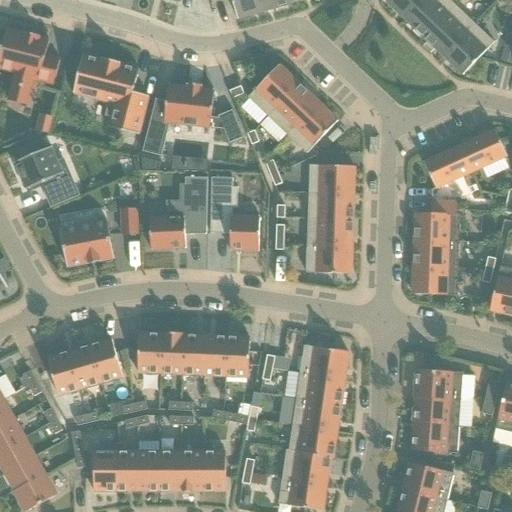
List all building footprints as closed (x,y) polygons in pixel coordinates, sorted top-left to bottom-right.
[(264,12),(260,0),(231,0),(237,19),(264,12)] [(289,4),(287,0),(260,0),(264,12),(289,4)] [(424,0),(386,0),(385,1),(405,20),(424,0)] [(424,0),(405,20),(424,38),(455,6),(448,0),(424,0)] [(424,38),(443,56),(474,24),(455,6),(424,38)] [(443,56),(463,75),(494,43),(474,24),(443,56)] [(7,30),(0,56),(0,69),(15,73),(12,84),(32,89),(34,81),(53,86),(60,60),(46,56),(49,41),(39,38),(40,37),(25,33),(25,34),(7,30)] [(110,118),(108,128),(139,135),(149,97),(133,93),(139,70),(120,65),(121,63),(102,59),(101,60),(83,55),(73,94),(109,103),(105,116),(110,118)] [(268,117),(299,85),(299,84),(279,66),(248,98),(268,117)] [(156,99),(142,152),(161,157),(170,124),(210,129),(210,128),(224,130),(229,144),(244,138),(232,111),(218,116),(219,118),(211,118),(214,91),(201,89),(201,86),(188,84),(187,88),(168,86),(166,102),(156,99)] [(287,135),(318,103),(299,84),(299,85),(268,117),(287,135)] [(240,87),(231,91),(230,91),(233,99),(244,94),(241,87),(240,87)] [(287,135),(307,154),(338,122),(318,103),(287,135)] [(247,134),(252,146),(259,142),(255,131),(247,134)] [(495,131),(459,147),(471,173),(507,157),(495,131)] [(51,147),(14,163),(26,190),(40,184),(51,208),(79,196),(79,194),(63,201),(56,185),(61,182),(70,178),(63,161),(58,163),(51,147)] [(471,173),(459,147),(424,163),(436,189),(471,173)] [(278,172),(273,161),(266,164),(270,175),(278,172)] [(353,195),(354,167),(309,166),(309,193),(353,195)] [(282,184),(278,172),(270,175),(275,187),(282,184)] [(151,251),(186,249),(185,235),(206,234),(208,178),(185,178),(185,186),(181,186),(180,203),(185,203),(184,217),(149,219),(151,251)] [(211,178),(210,234),(231,234),(230,251),(259,252),(259,217),(232,216),(232,208),(237,208),(238,188),(233,188),(233,179),(211,178)] [(309,193),(308,220),(353,221),(353,195),(309,193)] [(415,214),(414,241),(459,243),(460,215),(457,215),(457,202),(432,201),(431,214),(415,214)] [(277,206),(277,219),(285,219),(285,206),(277,206)] [(136,210),(121,211),(122,235),(138,234),(136,210)] [(76,220),(78,227),(60,230),(67,268),(88,264),(88,265),(100,263),(100,262),(114,259),(107,221),(97,223),(96,217),(76,220)] [(308,220),(307,246),(352,247),(353,221),(308,220)] [(276,226),(276,238),(284,238),(284,226),(276,226)] [(283,251),(284,238),(276,238),(275,250),(283,251)] [(458,269),(459,243),(414,241),(413,268),(458,269)] [(307,246),(306,273),(351,275),(352,247),(307,246)] [(488,258),(485,270),(493,272),(496,260),(488,258)] [(511,315),(511,269),(500,267),(490,311),(511,315)] [(457,296),(458,269),(413,268),(412,295),(457,296)] [(490,284),(493,272),(485,270),(482,282),(490,284)] [(0,292),(8,288),(0,273),(0,292)] [(138,373),(161,374),(162,333),(161,333),(161,335),(140,334),(138,373)] [(184,334),(162,333),(161,374),(182,375),(184,334)] [(182,375),(204,376),(206,336),(185,336),(185,334),(184,334),(182,375)] [(204,376),(225,377),(227,337),(206,336),(204,376)] [(225,377),(248,378),(250,338),(227,337),(225,377)] [(90,346),(101,384),(123,378),(112,340),(90,346)] [(101,384),(90,346),(69,352),(80,390),(101,384)] [(344,380),(348,353),(304,346),(300,373),(344,380)] [(80,390),(69,352),(47,358),(58,397),(80,390)] [(265,368),(272,369),(275,357),(267,356),(265,368)] [(270,382),(272,369),(265,368),(262,380),(270,382)] [(417,370),(415,397),(461,400),(463,373),(417,370)] [(24,377),(20,380),(24,388),(28,386),(29,386),(36,382),(30,372),(23,376),(24,377)] [(300,373),(296,400),(341,406),(344,380),(300,373)] [(496,400),(500,383),(489,381),(486,397),(496,400)] [(36,382),(29,386),(34,397),(42,393),(36,382)] [(511,433),(511,386),(506,385),(496,429),(511,433)] [(459,427),(461,400),(415,397),(415,398),(416,398),(414,424),(459,427)] [(492,416),(496,400),(486,397),(482,414),(492,416)] [(0,426),(15,419),(4,400),(0,402),(0,426)] [(296,400),(292,426),(337,432),(341,406),(296,400)] [(136,413),(147,410),(145,402),(134,405),(136,413)] [(181,403),(169,403),(169,411),(181,411),(181,403)] [(181,411),(193,412),(193,404),(181,403),(181,411)] [(134,405),(122,407),(124,415),(136,413),(134,405)] [(256,420),(259,408),(251,407),(249,417),(248,419),(256,420)] [(57,420),(51,409),(44,413),(50,424),(57,420)] [(225,413),(213,410),(212,419),(224,421),(225,413)] [(99,413),(87,415),(89,423),(101,421),(99,413)] [(224,421),(235,423),(237,415),(225,413),(224,421)] [(78,426),(89,423),(87,415),(76,418),(78,426)] [(235,423),(247,426),(248,419),(249,417),(237,415),(235,423)] [(138,427),(150,424),(148,416),(136,419),(138,427)] [(182,417),(170,417),(169,425),(181,426),(182,417)] [(181,426),(193,426),(194,418),(182,417),(181,426)] [(0,426),(0,451),(25,438),(15,419),(0,426)] [(136,419),(124,421),(126,429),(138,427),(136,419)] [(247,426),(246,431),(254,432),(256,420),(248,419),(247,426)] [(50,424),(55,435),(63,431),(57,420),(50,424)] [(457,454),(459,427),(414,424),(412,451),(457,454)] [(292,426),(289,451),(289,452),(330,458),(330,459),(333,459),(337,432),(292,426)] [(71,433),(73,445),(82,444),(79,432),(71,433)] [(0,451),(0,466),(4,474),(36,456),(25,438),(0,451)] [(84,456),(82,444),(73,445),(76,457),(84,456)] [(327,484),(330,459),(330,458),(289,452),(289,451),(286,450),(282,478),(327,484)] [(116,492),(116,452),(94,452),(94,492),(116,492)] [(116,492),(138,492),(138,452),(116,452),(116,492)] [(160,492),(160,452),(138,452),(138,492),(160,492)] [(181,492),(181,452),(160,452),(160,492),(181,492)] [(203,492),(203,452),(181,452),(181,492),(203,492)] [(203,452),(203,492),(226,492),(225,452),(203,452)] [(479,471),(483,454),(473,452),(469,468),(479,471)] [(13,493),(14,493),(46,475),(36,456),(4,474),(14,492),(13,493)] [(86,467),(84,456),(76,457),(78,469),(86,467)] [(511,472),(511,458),(503,456),(500,469),(511,472)] [(246,459),(244,472),(252,473),(254,461),(246,459)] [(454,474),(410,464),(404,490),(447,500),(454,474)] [(244,472),(242,484),(250,485),(252,473),(244,472)] [(14,493),(23,511),(26,511),(57,495),(46,475),(14,493)] [(282,478),(278,505),(323,511),(327,484),(282,478)] [(444,511),(447,500),(404,490),(398,511),(444,511)] [(488,511),(492,494),(481,491),(477,508),(488,511)]
